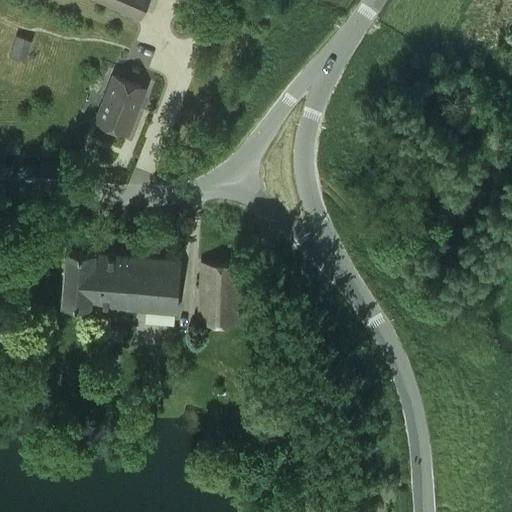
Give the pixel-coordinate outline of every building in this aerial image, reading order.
[(122,0),(143,9),(147,0),(122,0)] [(32,40),(16,35),(9,56),(25,61),(32,40)] [(134,104),(141,85),(114,75),(96,120),(128,132),(138,105),(134,104)] [(176,311),(180,259),(66,249),(62,302),(176,311)] [(238,321),(241,262),(201,260),(198,320),(238,321)] [(309,494),(317,493),(316,486),(308,487),(309,494)]
